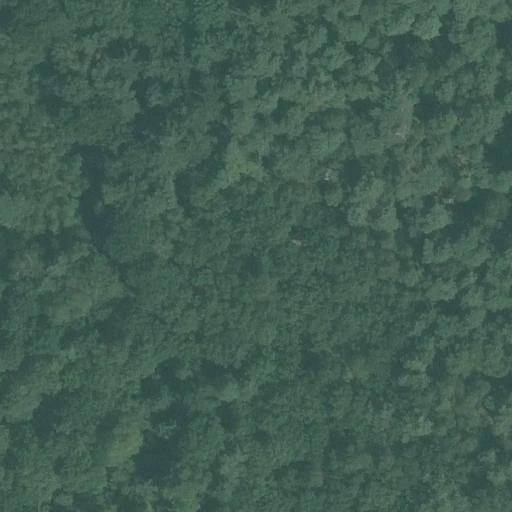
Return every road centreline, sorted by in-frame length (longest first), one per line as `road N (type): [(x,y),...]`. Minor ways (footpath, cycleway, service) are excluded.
road 1 (track): [(451,367),(365,240),(315,198),(265,179),(222,184),(178,204),(165,198),(124,77),(258,0)]
road 2 (track): [(511,436),(463,391),(451,367),(511,366)]
